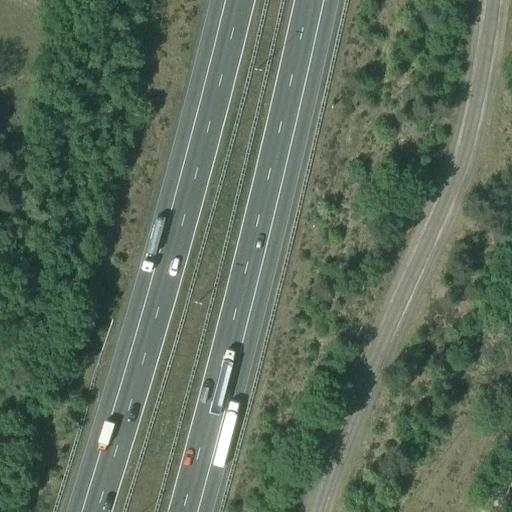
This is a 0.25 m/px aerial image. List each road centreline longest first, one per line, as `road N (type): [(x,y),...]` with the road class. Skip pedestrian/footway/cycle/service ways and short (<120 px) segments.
road 1 (unclassified): [(315,511),(458,170),(491,0)]
road 2 (motorway): [(239,0),(95,511)]
road 3 (motorway): [(180,511),(307,0)]
